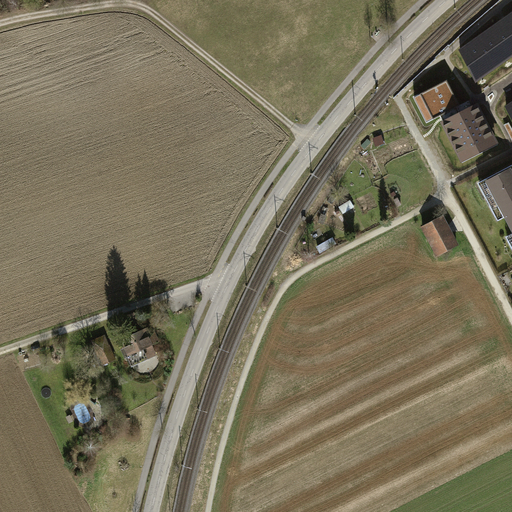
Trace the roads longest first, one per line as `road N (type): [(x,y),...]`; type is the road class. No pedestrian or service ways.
road 1 (tertiary): [(152,511),(192,372),(260,224),(380,66),(448,0)]
road 2 (track): [(446,188),(296,277),(256,346),(208,511)]
road 3 (track): [(0,23),(133,2),(316,144)]
road 4 (track): [(446,188),(511,319)]
